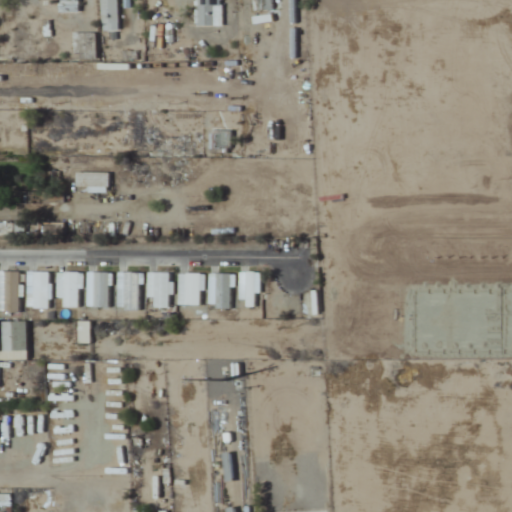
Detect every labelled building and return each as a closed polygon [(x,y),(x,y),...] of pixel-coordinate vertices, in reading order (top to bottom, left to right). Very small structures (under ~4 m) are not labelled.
[(79,12),(78,0),(59,0),(60,12),(79,12)] [(101,0),(101,31),(118,31),(117,0),(101,0)] [(222,26),(221,0),(197,0),(197,26),(222,26)] [(251,0),(253,11),(281,7),(280,0),(251,0)] [(129,146),(142,147),(142,114),(130,113),(129,146)] [(231,150),(231,130),(209,130),(209,150),(231,150)] [(186,137),(161,137),(161,152),(186,152),(186,137)] [(108,172),(76,172),(76,187),(87,187),(87,193),(108,193),(108,172)] [(64,190),(45,190),(45,204),(64,204),(64,190)] [(0,235),(24,235),(24,222),(0,222),(0,235)] [(36,235),(63,235),(63,222),(36,222),(36,235)] [(20,272),(0,271),(0,312),(20,312),(20,272)] [(49,272),(28,272),(28,309),(49,309),(49,272)] [(79,307),(79,272),(59,272),(59,298),(63,298),(63,307),(79,307)] [(88,272),(88,307),(110,307),(110,272),(88,272)] [(140,311),(140,272),(118,272),(118,311),(140,311)] [(148,298),(154,298),(154,308),(170,308),(170,272),(148,272),(148,298)] [(260,272),(241,272),(241,285),(244,285),(244,307),(255,307),(255,294),(260,294),(260,272)] [(201,305),(201,274),(180,274),(180,305),(201,305)] [(231,307),(231,274),(210,274),(210,307),(231,307)] [(0,361),(28,361),(27,322),(0,321),(0,361)] [(79,344),(90,344),(90,321),(79,321),(79,344)]
